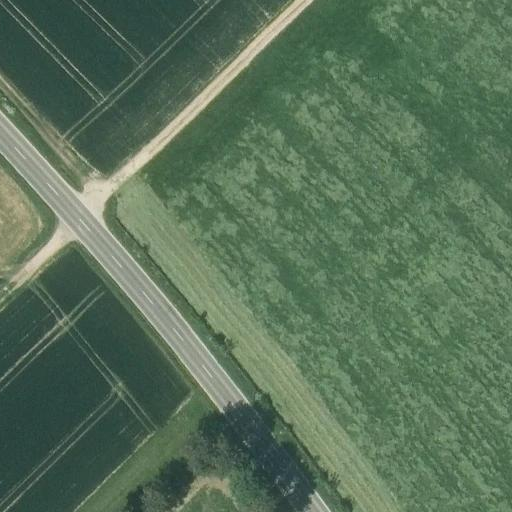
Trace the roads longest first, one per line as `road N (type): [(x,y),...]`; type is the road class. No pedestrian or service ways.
road 1 (secondary): [(319,511),(204,352),(0,139)]
road 2 (track): [(0,324),(90,236),(101,202),(318,0)]
road 3 (track): [(0,90),(101,202)]
